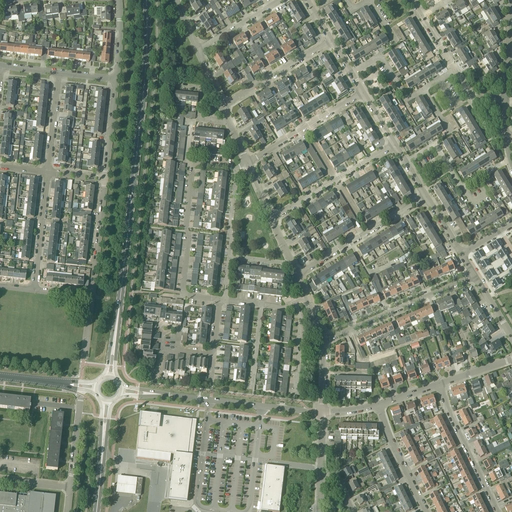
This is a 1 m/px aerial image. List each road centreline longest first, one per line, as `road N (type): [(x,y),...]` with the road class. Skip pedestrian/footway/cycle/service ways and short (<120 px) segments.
road 1 (primary): [(114,337),(145,82),(147,0)]
road 2 (residential): [(324,412),(150,393)]
road 3 (residential): [(219,299),(182,294),(192,164)]
road 4 (residential): [(324,340),(473,275)]
road 5 (residential): [(297,276),(426,196)]
road 6 (residential): [(271,219),(394,144)]
road 7 (residential): [(497,511),(438,387)]
road 8 (residential): [(247,162),(363,92)]
road 9 (residential): [(222,106),(332,40)]
